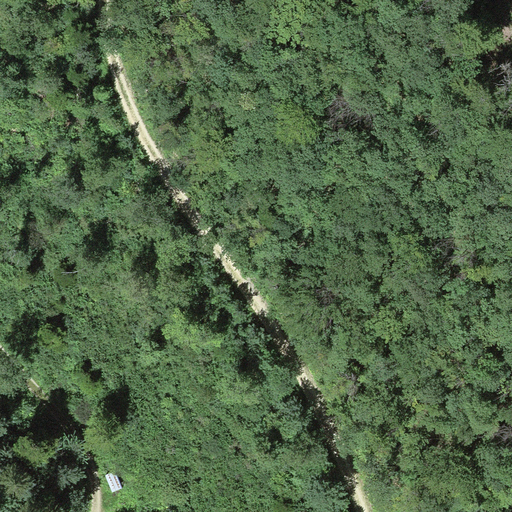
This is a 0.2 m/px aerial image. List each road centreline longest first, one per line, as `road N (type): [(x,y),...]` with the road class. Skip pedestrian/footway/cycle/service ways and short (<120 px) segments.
road 1 (track): [(99,0),(114,75),(136,128),(292,364),(358,511)]
road 2 (track): [(84,511),(86,486),(60,418),(0,356)]
